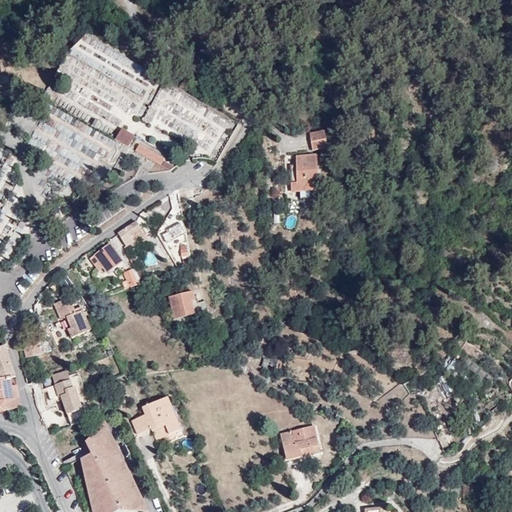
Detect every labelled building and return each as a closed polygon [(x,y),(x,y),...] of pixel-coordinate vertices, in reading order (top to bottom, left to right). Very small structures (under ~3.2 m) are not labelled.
[(71,54),(82,61),(89,51),(94,55),(101,45),(84,34),(71,54)] [(51,99),(57,92),(50,86),(44,93),(51,99)] [(122,128),(116,138),(129,146),(135,136),(122,128)] [(39,147),(45,137),(35,131),(29,141),(39,147)] [(326,131),(311,134),(313,151),(329,148),(326,131)] [(83,150),(93,157),(101,145),(91,138),(83,150)] [(137,150),(161,164),(164,160),(165,159),(140,145),(137,150)] [(298,157),(298,167),(298,183),(292,183),(292,191),(319,191),(318,156),(298,157)] [(161,164),(172,170),(175,167),(164,160),(161,164)] [(145,235),(136,222),(119,232),(127,246),(131,245),(132,246),(135,244),(137,247),(146,240),(143,236),(145,235)] [(168,242),(185,233),(180,224),(169,230),(170,232),(164,235),(168,242)] [(108,272),(123,261),(111,244),(91,259),(100,270),(103,268),(108,272)] [(34,283),(39,273),(27,267),(22,278),(34,283)] [(131,287),(139,284),(132,270),(124,273),(128,280),(125,281),(126,284),(129,284),(131,287)] [(176,319),(196,314),(192,301),(195,301),(193,292),(170,297),(176,319)] [(58,309),(66,306),(63,301),(56,304),(58,309)] [(73,304),(66,306),(58,309),(62,319),(67,318),(72,328),(68,330),(71,338),(91,330),(83,311),(76,314),(73,304)] [(0,347),(0,378),(10,377),(15,376),(6,345),(0,347)] [(454,361),(445,372),(452,377),(455,374),(453,372),(459,365),(454,361)] [(244,374),(261,382),(265,375),(242,366),(244,374)] [(62,396),(71,425),(88,418),(85,408),(83,409),(76,387),(74,388),(68,371),(53,375),(56,385),(47,387),(51,400),(62,396)] [(0,378),(0,411),(21,408),(17,386),(12,387),(10,377),(0,378)] [(167,426),(170,435),(182,430),(168,398),(144,408),(147,415),(134,421),(140,435),(153,429),(155,434),(164,430),(164,428),(167,426)] [(318,415),(324,418),(329,408),(323,405),(318,415)] [(334,423),(340,425),(344,417),(338,414),(334,423)] [(148,511),(150,511),(106,422),(86,442),(95,456),(82,461),(84,472),(93,511),(148,511)] [(338,431),(343,434),(349,425),(343,422),(338,431)] [(158,440),(170,435),(167,426),(164,428),(164,430),(155,434),(158,440)] [(321,451),(315,427),(282,434),(288,459),(321,451)] [(66,467),(74,462),(73,458),(64,462),(66,467)] [(473,497),(474,486),(466,486),(465,497),(473,497)]
